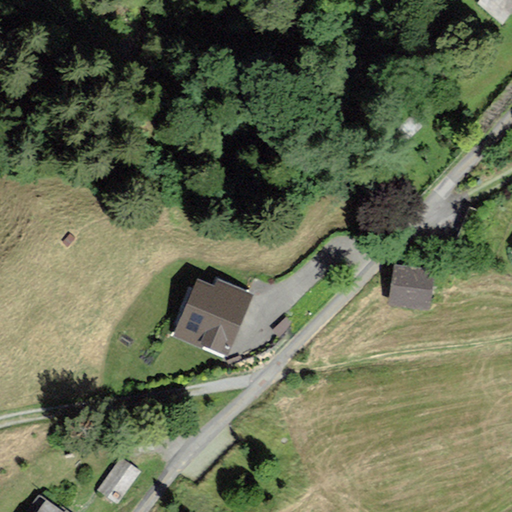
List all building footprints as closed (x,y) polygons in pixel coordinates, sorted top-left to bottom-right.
[(511,0),(476,0),(503,20),(511,7),(511,0)] [(432,271),(397,267),(393,303),(428,307),(432,271)] [(216,290),(198,282),(177,334),(225,354),(250,296),(219,283),(216,290)] [(137,472),(121,461),(101,490),(117,501),(137,472)] [(62,511),(41,497),(36,504),(42,508),(39,511),(67,511),(63,509),(62,511)]
